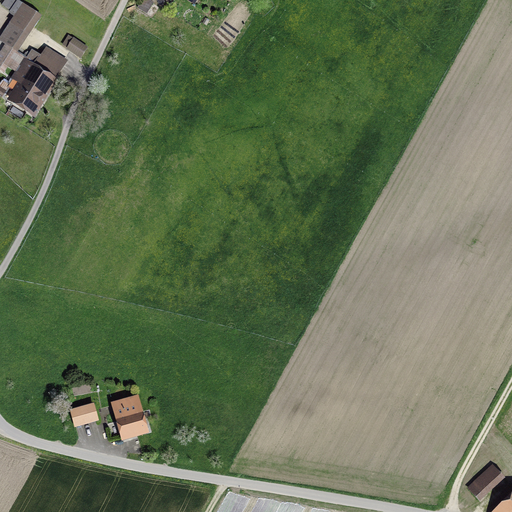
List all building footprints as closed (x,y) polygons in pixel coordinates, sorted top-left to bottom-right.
[(12,8),(16,0),(5,0),(4,3),(12,8)] [(186,0),(200,8),(204,0),(186,0)] [(44,18),(19,2),(10,14),(15,17),(0,39),(0,42),(5,47),(0,56),(0,72),(7,77),(11,72),(17,74),(26,59),(19,55),(44,18)] [(75,40),(68,50),(80,58),(87,48),(75,40)] [(8,104),(36,123),(69,63),(47,49),(42,58),(33,52),(26,59),(17,74),(12,82),(18,86),(8,104)] [(0,85),(0,96),(4,99),(10,87),(2,82),(0,85)] [(142,394),(111,403),(123,443),(153,434),(142,394)] [(96,402),(69,409),(74,428),(101,421),(96,402)] [(507,476),(494,463),(468,489),(482,503),(507,476)] [(511,511),(511,493),(493,511),(511,511)]
